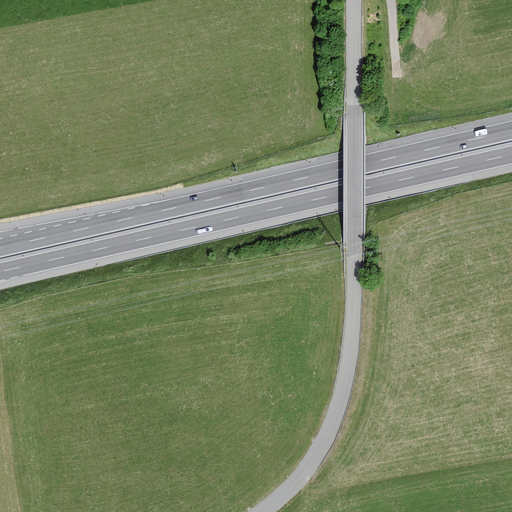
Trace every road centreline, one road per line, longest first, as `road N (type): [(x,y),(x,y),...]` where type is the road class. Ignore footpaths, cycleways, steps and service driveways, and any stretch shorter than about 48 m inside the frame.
road 1 (residential): [(354,0),(352,351),(323,444),(260,511)]
road 2 (motorway): [(0,271),(511,153)]
road 3 (motorway): [(511,129),(0,247)]
